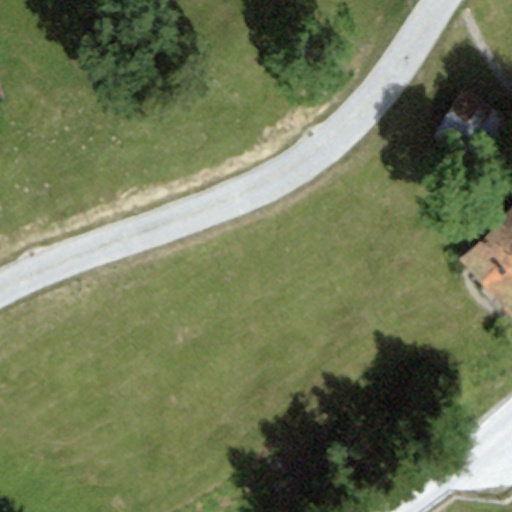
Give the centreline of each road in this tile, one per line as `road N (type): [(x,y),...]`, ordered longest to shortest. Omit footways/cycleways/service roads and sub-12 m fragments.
road 1 (track): [(0,285),(287,174),(360,115),(449,0)]
road 2 (track): [(511,426),(402,511)]
